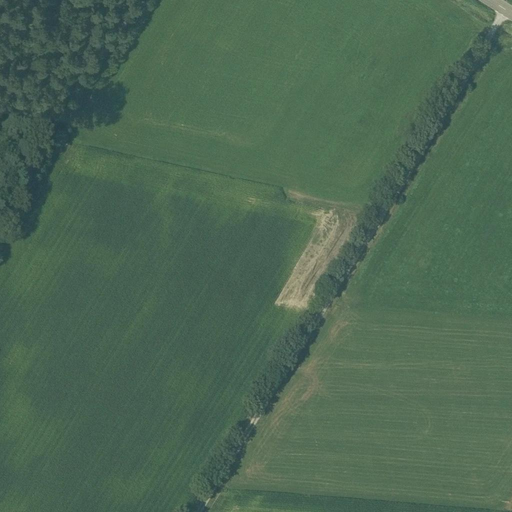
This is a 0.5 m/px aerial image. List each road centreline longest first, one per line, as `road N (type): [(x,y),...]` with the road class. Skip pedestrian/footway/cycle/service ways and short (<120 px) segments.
road 1 (track): [(195,511),(504,8)]
road 2 (track): [(137,0),(39,161)]
